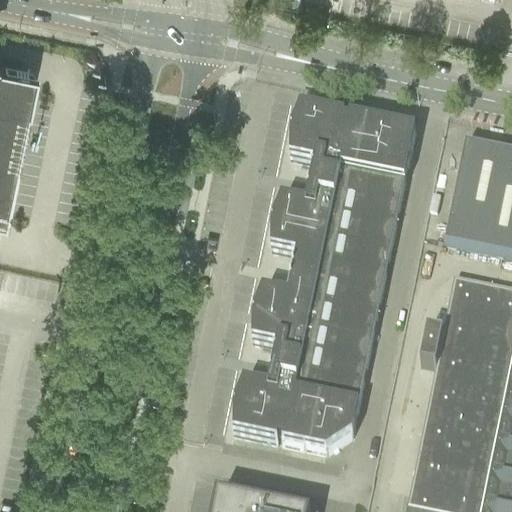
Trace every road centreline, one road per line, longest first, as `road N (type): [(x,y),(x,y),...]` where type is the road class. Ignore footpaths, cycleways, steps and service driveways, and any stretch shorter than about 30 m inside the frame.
road 1 (tertiary): [(152,37),(47,511)]
road 2 (tertiary): [(110,511),(203,44)]
road 3 (tertiary): [(511,109),(203,44)]
road 4 (tertiary): [(152,37),(0,6)]
